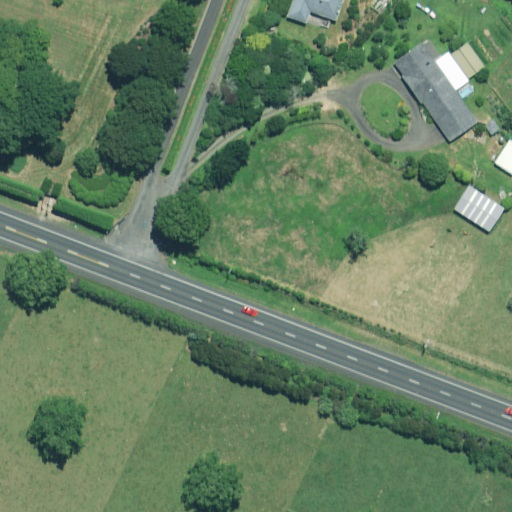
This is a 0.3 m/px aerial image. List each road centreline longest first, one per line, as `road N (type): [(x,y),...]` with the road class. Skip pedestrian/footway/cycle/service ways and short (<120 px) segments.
road 1 (primary): [(111,267),(511,418)]
road 2 (unclassified): [(111,267),(215,0)]
